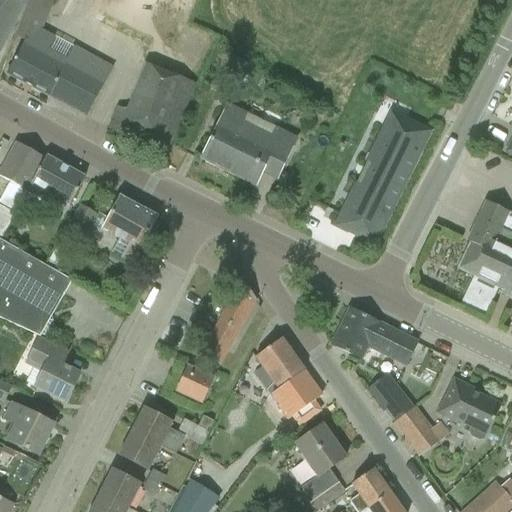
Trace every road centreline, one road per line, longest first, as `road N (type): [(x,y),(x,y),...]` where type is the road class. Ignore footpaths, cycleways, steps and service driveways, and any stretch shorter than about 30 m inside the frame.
road 1 (residential): [(201,216),(49,511)]
road 2 (residential): [(427,511),(262,274),(270,246)]
road 3 (unclassified): [(379,294),(511,29)]
road 4 (secondary): [(201,216),(0,106)]
road 5 (secondary): [(511,362),(379,294)]
